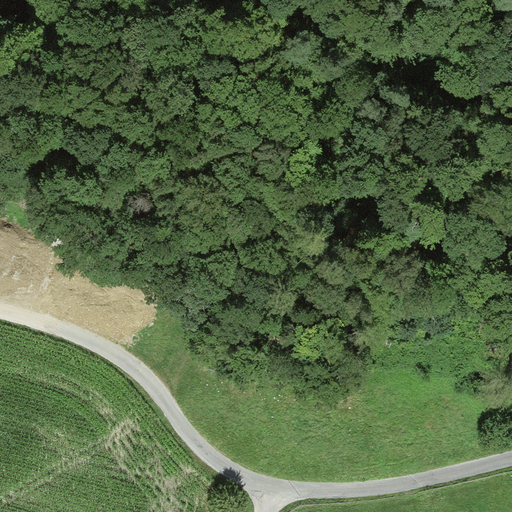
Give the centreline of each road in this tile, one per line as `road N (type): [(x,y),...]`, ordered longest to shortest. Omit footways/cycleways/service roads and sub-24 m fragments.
road 1 (residential): [(272,485),(225,466),(140,371),(59,326)]
road 2 (residential): [(511,457),(385,484),(272,485)]
